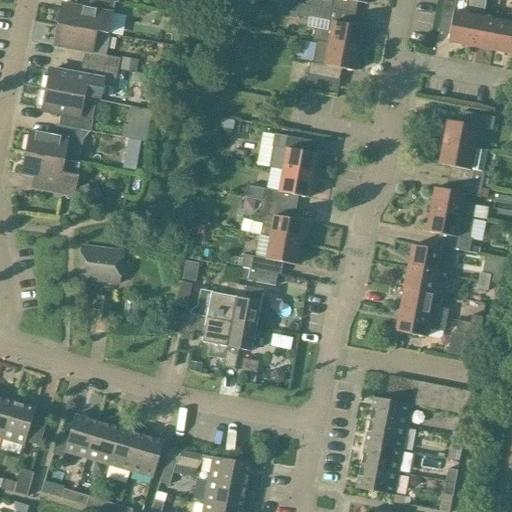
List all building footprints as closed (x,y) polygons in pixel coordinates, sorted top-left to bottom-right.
[(63,3),(61,11),(59,11),(57,12),(55,19),(57,21),(59,22),(59,25),(63,26),(109,33),(115,1),(111,0),(90,0),(89,8),(63,3)] [(322,0),(321,7),(331,9),(335,10),(337,0),(349,0),(368,3),(368,0),(322,0)] [(469,46),(477,0),(470,0),(470,1),(463,0),(444,0),(439,32),(449,34),(447,43),(469,46)] [(477,0),(469,46),(490,50),(496,20),(484,18),(486,0),(477,0)] [(299,4),(297,16),(300,16),(309,18),(329,22),(331,9),(321,7),(321,9),(305,5),(299,4)] [(497,21),(496,20),(490,50),(511,54),(511,51),(511,15),(498,13),(497,21)] [(369,28),(333,21),(333,23),(331,32),(315,29),(312,40),(359,48),(361,40),(366,41),(369,28)] [(109,33),(63,26),(59,47),(85,51),(83,63),(118,70),(120,59),(106,56),(111,34),(109,34),(109,33)] [(316,41),(312,61),(310,61),(308,74),(339,80),(341,67),(355,70),(359,48),(312,40),(316,41)] [(118,70),(83,63),(81,74),(55,69),(51,90),(81,96),(84,97),(88,75),(116,81),(118,70)] [(47,89),(46,91),(42,92),(40,103),(44,105),(43,110),(69,115),(67,126),(82,130),(90,132),(93,120),(97,99),(84,97),(81,96),(51,90),(47,89)] [(447,121),(443,143),(473,148),(477,127),(492,130),(494,118),(463,112),(461,124),(447,121)] [(31,131),(30,136),(26,136),(24,148),(28,150),(27,153),(30,154),(61,158),(79,162),(83,141),(90,132),(82,130),(67,126),(60,125),(58,136),(31,131)] [(121,139),(138,142),(146,143),(148,132),(123,127),(121,139)] [(271,157),(269,167),(312,175),(316,153),(300,150),(302,139),(275,134),(272,148),(286,150),(285,160),(271,157)] [(473,148),(443,143),(439,164),(468,170),(466,182),(482,185),(484,173),(483,172),(487,151),(473,149),(473,148)] [(61,158),(30,154),(27,175),(52,179),(50,191),(74,196),(76,184),(79,163),(79,162),(61,158)] [(312,175),(269,167),(269,168),(283,170),(279,191),(308,197),(312,175)] [(482,185),(466,182),(464,194),(487,198),(488,191),(481,190),(482,185)] [(263,201),(276,204),(279,191),(248,185),(246,198),(263,201)] [(434,189),(430,210),(448,214),(472,218),(475,205),(462,203),(464,194),(434,189)] [(254,213),(250,234),(300,243),(304,221),(274,216),(277,204),(276,204),(263,201),(260,214),(254,213)] [(448,214),(430,210),(426,232),(456,237),(454,250),(479,255),(480,249),(470,247),(471,240),(468,240),(472,218),(448,214)] [(300,243),(250,234),(249,234),(260,237),(256,257),(244,255),(242,268),(249,269),(249,271),(277,276),(278,274),(281,275),(284,262),(296,264),(300,243)] [(82,246),(78,279),(119,284),(123,251),(82,246)] [(412,246),(408,268),(437,273),(442,251),(412,246)] [(437,273),(408,268),(404,289),(441,296),(445,275),(437,273)] [(277,276),(249,271),(247,281),(275,286),(277,276)] [(480,273),(479,281),(489,283),(491,275),(480,273)] [(489,283),(479,281),(477,289),(487,291),(489,283)] [(174,306),(186,309),(191,285),(179,282),(174,306)] [(191,311),(190,315),(197,316),(232,323),(238,287),(229,285),(227,297),(200,292),(197,307),(191,311)] [(238,287),(232,323),(257,328),(262,303),(261,303),(263,291),(238,287)] [(404,289),(400,310),(447,319),(449,310),(439,308),(441,296),(404,289)] [(94,318),(109,320),(112,298),(97,297),(94,318)] [(447,319),(400,310),(396,332),(425,338),(427,328),(444,331),(447,319)] [(472,316),(470,323),(481,326),(483,318),(472,316)] [(232,323),(206,318),(201,343),(210,344),(208,356),(225,359),(232,323)] [(481,326),(470,323),(470,324),(458,321),(455,333),(466,335),(463,345),(477,348),(481,326)] [(232,323),(225,359),(223,367),(235,370),(239,350),(253,352),(257,328),(232,323)] [(273,345),(293,347),(294,336),(275,334),(273,345)] [(257,374),(259,362),(243,359),(241,371),(257,374)] [(397,403),(401,379),(390,377),(386,401),(397,403)] [(413,381),(401,379),(397,403),(408,405),(413,381)] [(424,383),(413,381),(408,405),(411,406),(420,407),(424,383)] [(424,383),(420,407),(431,409),(435,386),(424,383)] [(447,388),(435,386),(431,409),(443,412),(447,388)] [(447,388),(443,412),(454,414),(458,390),(447,388)] [(458,390),(454,414),(466,416),(470,392),(458,390)] [(12,403),(0,399),(0,439),(2,440),(12,403)] [(411,406),(408,405),(397,403),(386,401),(373,399),(369,421),(407,428),(411,406)] [(35,410),(12,403),(2,440),(26,447),(27,441),(34,442),(42,417),(35,415),(35,410)] [(86,459),(95,422),(76,416),(65,452),(86,459)] [(407,428),(369,421),(365,444),(402,451),(407,428)] [(95,422),(86,459),(108,465),(119,429),(95,422)] [(457,425),(454,437),(464,439),(466,426),(457,425)] [(141,436),(119,429),(108,465),(130,472),(141,436)] [(141,436),(130,472),(153,479),(164,443),(141,436)] [(464,439),(454,437),(452,449),(461,451),(464,439)] [(365,444),(361,467),(398,474),(402,451),(365,444)] [(164,470),(173,473),(177,461),(178,461),(179,458),(202,463),(204,455),(170,449),(164,470)] [(209,480),(246,488),(251,465),(213,457),(209,480)] [(398,474),(361,467),(356,489),(394,497),(398,474)] [(446,482),(455,484),(457,471),(448,469),(446,482)] [(14,482),(10,493),(27,497),(34,473),(21,470),(17,483),(14,482)] [(173,473),(164,470),(160,483),(170,486),(173,473)] [(0,477),(0,489),(10,493),(14,482),(0,477)] [(246,488),(209,480),(204,503),(242,510),(246,488)] [(455,484),(446,482),(443,495),(453,497),(455,484)] [(79,504),(81,495),(64,490),(61,499),(79,504)] [(81,495),(79,504),(96,509),(98,500),(81,495)] [(98,500),(96,509),(104,511),(112,511),(115,505),(98,500)] [(16,511),(27,511),(29,506),(15,502),(13,508),(18,510),(16,511)] [(151,511),(161,511),(164,505),(154,502),(151,511)] [(241,511),(242,510),(204,503),(202,511),(241,511)]
